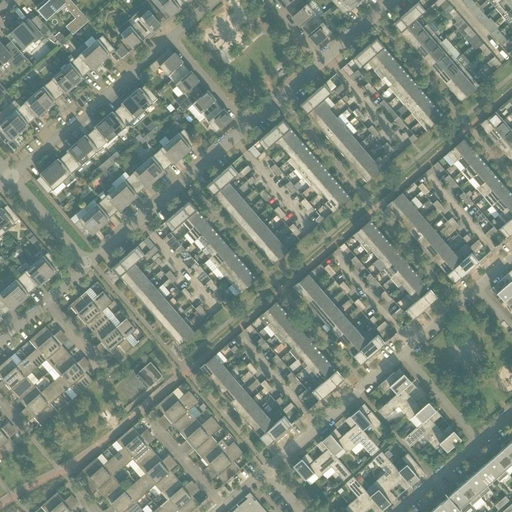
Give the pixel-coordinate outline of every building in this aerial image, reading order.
[(46,0),(37,9),(44,16),(44,17),(47,20),(64,5),(75,18),(76,20),(67,28),(73,35),(89,21),(70,0),(64,0),(64,1),(62,0),(46,0)] [(148,0),(146,0),(143,4),(148,10),(149,11),(153,15),(158,11),(148,0)] [(181,0),(160,0),(158,2),(172,17),(182,9),(180,8),(185,4),(181,0)] [(275,0),(283,8),(284,7),(291,0),(296,5),(301,0),(275,0)] [(301,26),(305,31),(319,19),(315,14),(307,4),(311,1),(310,0),(301,0),(296,5),(300,10),(291,18),(299,28),(301,26)] [(355,0),(332,0),(332,1),(344,15),(348,11),(349,12),(359,4),(358,3),(355,0)] [(450,4),(446,0),(438,8),(441,11),(450,4)] [(471,0),(465,5),(468,8),(474,3),(471,0)] [(498,6),(495,8),(502,16),(505,14),(505,13),(511,7),(511,0),(504,0),(498,5),(498,6)] [(468,8),(472,13),(480,6),(476,1),(474,3),(468,8)] [(393,24),(401,32),(425,11),(418,3),(393,24)] [(453,9),(450,4),(441,11),(440,12),(448,21),(452,17),(449,13),(453,9)] [(335,6),(330,10),(335,15),(340,11),(335,6)] [(485,11),(480,6),(472,13),(477,18),(483,13),(485,11)] [(452,17),(453,18),(458,14),(453,9),(449,13),(452,17)] [(147,37),(151,33),(153,34),(162,26),(153,15),(149,11),(148,10),(142,16),(138,12),(131,18),(147,37)] [(477,18),(480,21),(486,16),(483,13),(477,18)] [(14,31),(11,33),(24,48),(33,40),(35,42),(39,38),(42,41),(44,43),(46,40),(47,41),(48,39),(52,34),(37,16),(30,22),(29,21),(25,24),(24,22),(21,25),(19,23),(14,31)] [(486,16),(480,21),(482,25),(488,19),(486,16)] [(143,40),(147,37),(131,18),(123,25),(127,29),(121,34),(134,50),(144,42),(143,40)] [(464,22),(461,18),(456,22),(454,24),(457,28),(464,22)] [(482,25),(486,29),(495,22),(490,18),(488,19),(482,25)] [(305,31),(308,35),(307,36),(315,46),(317,45),(331,32),(323,23),(322,23),(319,19),(305,31)] [(416,20),(401,32),(408,41),(423,28),(416,20)] [(433,20),(426,25),(434,34),(440,29),(433,20)] [(468,26),(464,22),(457,28),(456,29),(460,34),(468,26)] [(499,27),(495,22),(486,29),(491,34),(497,29),(499,27)] [(408,41),(416,50),(434,34),(426,25),(423,28),(408,41)] [(464,30),(460,34),(464,38),(468,35),(472,31),(468,26),(464,30)] [(491,34),(494,38),(500,32),(497,29),(491,34)] [(468,35),(464,38),(468,42),(471,39),(476,35),(472,31),(468,35)] [(500,32),(494,38),(496,41),(503,36),(500,32)] [(57,40),(52,34),(48,39),(54,44),(57,40)] [(61,34),(56,38),(60,43),(65,39),(61,34)] [(416,50),(423,58),(441,42),(434,34),(416,50)] [(479,39),(476,35),(468,42),(472,46),(479,39)] [(88,47),(101,62),(102,63),(111,55),(110,54),(114,50),(102,36),(98,40),(97,39),(88,47)] [(503,36),(496,41),(501,46),(507,41),(503,36)] [(42,41),(39,38),(35,42),(33,40),(24,48),(28,53),(42,41)] [(352,60),(359,68),(384,47),(377,38),(352,60)] [(446,38),(441,42),(449,51),(454,47),(446,38)] [(483,43),(479,39),(472,46),(475,50),(483,43)] [(0,66),(8,59),(13,64),(19,60),(21,63),(26,59),(11,41),(4,47),(0,43),(0,66)] [(423,58),(431,67),(449,51),(441,42),(423,58)] [(479,48),(483,52),(487,48),(483,44),(479,48)] [(123,46),(116,51),(122,58),(129,53),(123,46)] [(75,60),(87,74),(91,70),(92,71),(102,63),(101,62),(88,47),(79,55),(79,56),(75,60)] [(367,62),(374,71),(391,56),(384,47),(359,68),(360,69),(367,62)] [(461,55),(454,47),(449,51),(456,60),(461,55)] [(487,48),(483,52),(486,56),(491,52),(487,48)] [(174,54),(170,49),(149,67),(153,72),(159,66),(168,76),(168,75),(172,80),(186,68),(182,63),(183,62),(175,53),(174,54)] [(431,67),(438,75),(453,63),(456,60),(449,51),(431,67)] [(54,52),(48,57),(53,62),(58,57),(54,52)] [(463,54),(461,55),(456,60),(463,68),(470,62),(463,54)] [(71,55),(57,67),(61,71),(75,87),(84,79),(83,77),(87,74),(75,60),(71,55)] [(374,71),(382,79),(399,64),(391,56),(374,71)] [(494,57),(487,63),(491,67),(494,65),(498,61),(494,57)] [(44,60),(37,66),(41,70),(47,64),(44,60)] [(453,63),(438,75),(446,84),(464,68),(463,68),(456,60),(453,63)] [(498,61),(494,65),(498,69),(502,65),(498,61)] [(399,64),(382,79),(389,88),(406,73),(399,64)] [(186,68),(172,80),(176,84),(176,85),(184,94),(175,101),(180,106),(194,94),(190,89),(191,88),(198,82),(199,80),(191,71),(190,72),(186,68)] [(446,84),(453,93),(471,77),(464,68),(446,84)] [(357,70),(353,74),(356,78),(361,74),(357,70)] [(48,83),(60,97),(64,93),(65,95),(75,87),(61,71),(52,79),(48,83)] [(389,88),(397,96),(414,81),(406,73),(389,88)] [(471,77),(453,93),(461,101),(479,86),(471,77)] [(397,96),(404,105),(421,90),(414,81),(397,96)] [(60,97),(48,83),(43,87),(34,95),(47,110),(57,102),(55,101),(60,97)] [(364,87),(368,91),(372,87),(368,83),(364,87)] [(300,105),(307,114),(322,101),(330,95),(332,93),(324,84),(300,105)] [(334,91),(337,95),(338,95),(346,88),(342,84),(334,91)] [(130,96),(143,111),(144,111),(153,104),(153,103),(157,99),(145,85),(141,89),(139,88),(130,96)] [(372,87),(368,91),(371,96),(376,92),(372,87)] [(194,94),(180,106),(184,111),(192,104),(200,113),(201,113),(205,118),(219,106),(215,101),(216,100),(208,91),(202,96),(197,90),(194,94)] [(404,105),(411,114),(429,99),(421,90),(404,105)] [(21,107),(33,121),(37,117),(38,118),(47,110),(34,95),(25,103),(21,107)] [(341,99),(345,104),(350,100),(346,95),(341,99)] [(118,109),(130,123),(134,119),(135,120),(144,111),(143,111),(130,96),(121,104),(122,105),(118,109)] [(411,114),(419,122),(436,107),(429,99),(411,114)] [(379,104),(383,109),(387,105),(383,100),(379,104)] [(15,101),(9,105),(15,111),(16,110),(16,111),(21,107),(15,101)] [(307,114),(315,123),(330,110),(322,101),(307,114)] [(170,104),(166,108),(170,113),(174,109),(170,104)] [(16,111),(16,110),(15,111),(9,105),(1,112),(20,134),(29,126),(28,125),(33,121),(21,107),(16,111)] [(387,105),(383,109),(386,113),(391,109),(387,105)] [(222,110),(219,106),(205,118),(208,122),(216,132),(232,118),(224,109),(222,110)] [(436,107),(419,122),(427,131),(444,116),(436,107)] [(352,112),(356,117),(361,113),(357,108),(352,112)] [(130,123),(118,109),(113,113),(112,111),(103,119),(104,121),(117,135),(126,127),(125,127),(130,123)] [(315,123),(322,131),(337,118),(330,110),(315,123)] [(481,124),(488,133),(503,120),(495,111),(481,124)] [(1,112),(0,113),(0,138),(5,145),(10,141),(11,142),(20,134),(1,112)] [(361,113),(356,117),(360,121),(365,117),(361,113)] [(337,118),(322,131),(330,140),(345,127),(349,123),(342,114),(337,118)] [(394,121),(398,126),(402,122),(398,117),(394,121)] [(117,135),(104,121),(103,119),(94,127),(95,129),(91,133),(103,146),(107,143),(117,135)] [(266,150),(276,141),(276,140),(290,128),(283,120),(258,141),(266,150)] [(488,133),(496,142),(511,129),(503,120),(488,133)] [(152,121),(146,127),(150,132),(156,126),(152,121)] [(402,122),(398,126),(401,130),(406,126),(402,122)] [(367,129),(371,134),(376,130),(372,125),(367,129)] [(330,140),(337,148),(352,135),(345,127),(330,140)] [(276,141),(284,149),(298,137),(290,128),(276,140),(276,141)] [(169,141),(170,141),(182,155),(183,157),(192,149),(191,147),(196,143),(184,129),(179,134),(178,133),(169,141)] [(496,142),(503,151),(511,142),(511,130),(511,129),(496,142)] [(376,130),(371,134),(375,138),(380,134),(376,130)] [(103,146),(91,133),(86,136),(85,135),(76,143),(77,144),(90,159),(99,151),(98,150),(103,146)] [(337,148),(345,157),(360,144),(352,135),(337,148)] [(409,138),(413,143),(417,139),(413,135),(409,138)] [(288,160),(288,161),(305,146),(298,137),(284,149),(291,157),(288,160)] [(447,154),(454,163),(458,160),(472,148),(464,139),(447,154)] [(203,140),(198,145),(203,151),(209,146),(203,140)] [(182,155),(170,141),(169,141),(160,149),(160,150),(156,153),(168,167),(173,163),(174,165),(183,157),(182,155)] [(382,146),(386,151),(391,147),(387,142),(382,146)] [(511,142),(503,151),(511,159),(511,158),(511,142)] [(90,159),(77,144),(76,143),(67,151),(68,152),(63,156),(76,170),(80,167),(90,159)] [(345,157),(352,166),(367,153),(360,144),(345,157)] [(288,161),(295,169),(313,154),(305,146),(288,161)] [(391,147),(386,151),(390,155),(394,151),(391,147)] [(472,148),(458,160),(465,169),(479,157),(472,148)] [(117,152),(111,156),(116,161),(121,157),(117,152)] [(264,152),(259,156),(263,160),(267,156),(264,152)] [(142,165),(155,179),(156,180),(165,172),(164,171),(168,167),(156,153),(152,157),(151,157),(142,165)] [(352,166),(360,174),(375,161),(367,153),(352,166)] [(295,169),(303,178),(320,163),(313,154),(295,169)] [(76,170),(63,156),(59,160),(58,159),(49,167),(62,182),(66,187),(80,175),(76,170)] [(111,157),(106,161),(110,166),(115,162),(111,157)] [(462,172),(469,180),(473,177),(486,165),(479,157),(465,169),(462,172)] [(375,161),(360,174),(367,183),(382,170),(375,161)] [(437,162),(433,166),(437,171),(441,167),(437,162)] [(303,178),(310,186),(328,171),(320,163),(303,178)] [(270,168),(274,173),(278,169),(275,164),(270,168)] [(129,177),(141,191),(145,187),(147,188),(156,180),(155,179),(142,165),(133,173),(129,177)] [(206,187),(214,195),(229,182),(238,174),(231,165),(206,187)] [(240,172),(244,176),(252,169),(248,165),(240,172)] [(486,165),(473,177),(480,186),(494,174),(486,165)] [(36,180),(48,194),(52,190),(53,191),(62,182),(49,167),(39,175),(41,176),(36,180)] [(97,168),(92,173),(96,177),(101,173),(97,168)] [(278,169),(274,173),(278,177),(282,173),(278,169)] [(310,186),(318,195),(335,180),(328,171),(310,186)] [(477,189),(484,197),(501,182),(494,174),(480,186),(477,189)] [(444,179),(448,184),(452,180),(448,175),(444,179)] [(248,180),(251,185),(256,181),(252,176),(248,180)] [(115,188),(128,203),(129,204),(138,196),(137,195),(141,191),(129,177),(125,181),(124,180),(115,188)] [(335,180),(321,192),(323,194),(328,200),(329,201),(343,189),(335,180)] [(452,180),(448,184),(452,188),(456,184),(452,180)] [(285,185),(289,190),(293,186),(289,181),(285,185)] [(214,195),(221,204),(236,191),(229,182),(214,195)] [(484,197),(492,206),(509,191),(501,182),(484,197)] [(417,187),(421,191),(426,187),(422,183),(417,187)] [(111,184),(98,196),(102,200),(114,214),(118,211),(119,212),(129,204),(128,203),(115,189),(115,188),(111,184)] [(293,186),(289,190),(293,194),(297,190),(293,186)] [(426,187),(421,191),(425,196),(430,192),(426,187)] [(259,193),(263,198),(267,194),(263,189),(259,193)] [(329,201),(325,204),(333,212),(350,197),(343,189),(329,201)] [(221,204),(229,212),(243,200),(236,191),(221,204)] [(511,194),(509,191),(492,206),(499,215),(511,203),(511,194)] [(459,196),(463,201),(467,197),(463,192),(459,196)] [(387,206),(395,214),(409,201),(402,193),(387,206)] [(267,194),(263,198),(266,202),(271,198),(267,194)] [(467,197),(463,201),(467,205),(471,201),(467,197)] [(300,203),(304,207),(308,203),(304,199),(300,203)] [(114,214),(102,200),(97,204),(88,212),(102,227),(111,220),(109,218),(114,214)] [(229,212),(236,221),(251,208),(243,200),(229,212)] [(433,204),(436,208),(441,204),(437,200),(433,204)] [(172,231),(183,222),(182,222),(197,210),(189,201),(165,222),(172,231)] [(395,214),(402,223),(417,210),(409,201),(395,214)] [(308,203),(304,207),(308,211),(312,208),(308,203)] [(511,203),(499,215),(507,223),(511,218),(511,203)] [(441,204),(436,208),(440,213),(445,209),(441,204)] [(19,219),(7,205),(3,209),(1,208),(0,208),(0,224),(6,231),(15,223),(19,219)] [(274,210),(278,215),(282,211),(278,207),(274,210)] [(236,221),(244,230),(258,217),(251,208),(236,221)] [(186,233),(187,233),(204,218),(197,210),(182,222),(183,222),(190,230),(186,233)] [(402,223),(410,232),(424,219),(417,210),(402,223)] [(474,214),(478,218),(482,214),(478,210),(474,214)] [(282,211),(278,215),(281,219),(286,215),(282,211)] [(74,224),(86,238),(91,234),(92,236),(102,227),(88,212),(79,220),(74,224)] [(482,214),(478,218),(481,222),(486,218),(482,214)] [(315,220),(319,224),(323,221),(319,216),(315,220)] [(244,230),(251,238),(266,225),(258,217),(244,230)] [(447,221),(451,226),(456,222),(452,217),(447,221)] [(194,242),(198,239),(212,227),(204,218),(187,233),(194,242)] [(511,218),(507,223),(499,229),(507,238),(511,233),(511,218)] [(410,232),(417,240),(432,227),(424,219),(410,232)] [(353,235),(361,244),(378,229),(370,220),(353,235)] [(456,222),(451,226),(455,230),(460,226),(456,222)] [(289,228),(293,232),(297,229),(293,224),(289,228)] [(251,238),(259,247),(273,234),(266,225),(251,238)] [(198,239),(205,248),(219,235),(212,227),(198,239)] [(417,240),(424,249),(439,236),(432,227),(417,240)] [(297,229),(293,232),(296,237),(301,233),(297,229)] [(368,253),(371,250),(385,238),(378,229),(361,244),(368,253)] [(168,235),(166,237),(169,241),(173,237),(174,237),(170,233),(168,235)] [(259,247),(266,256),(281,243),(273,234),(259,247)] [(219,235),(205,248),(210,253),(206,256),(209,259),(227,244),(219,235)] [(462,239),(466,243),(471,239),(467,235),(462,239)] [(424,249),(432,257),(447,245),(439,236),(424,249)] [(371,250),(379,259),(393,246),(385,238),(371,250)] [(478,240),(470,247),(474,252),(482,244),(478,240)] [(281,243),(266,256),(273,264),(288,251),(281,243)] [(343,243),(339,247),(343,252),(348,248),(343,243)] [(209,259),(205,263),(212,272),(217,268),(234,253),(227,244),(215,254),(209,259)] [(181,246),(177,249),(181,254),(185,250),(181,245),(181,246)] [(432,257),(439,266),(454,253),(447,245),(432,257)] [(147,253),(150,258),(151,257),(158,250),(155,246),(147,253)] [(383,270),(400,255),(393,246),(379,259),(386,267),(383,270)] [(112,268),(120,277),(135,264),(145,255),(137,247),(112,268)] [(20,248),(16,251),(20,257),(24,253),(20,248)] [(185,250),(181,254),(184,258),(188,255),(189,254),(185,250)] [(60,266),(48,252),(43,257),(43,256),(34,264),(48,280),(57,272),(56,270),(60,266)] [(217,268),(224,276),(241,261),(234,253),(217,268)] [(439,266),(447,275),(462,262),(454,253),(439,266)] [(462,262),(447,275),(454,283),(479,262),(471,253),(462,262)] [(383,270),(391,279),(408,264),(400,255),(383,270)] [(350,261),(354,265),(359,261),(355,257),(350,261)] [(154,261),(154,262),(158,266),(162,262),(158,258),(154,261)] [(224,276),(232,285),(249,270),(241,261),(224,276)] [(359,261),(354,265),(358,269),(363,265),(359,261)] [(196,263),(192,267),(195,271),(200,267),(196,263)] [(21,276),(33,290),(37,286),(38,288),(48,280),(34,264),(25,272),(21,276)] [(120,277),(127,285),(142,272),(135,264),(120,277)] [(324,268),(328,273),(332,269),(328,264),(324,268)] [(391,279),(398,287),(415,272),(408,264),(391,279)] [(200,267),(195,271),(199,276),(203,272),(204,271),(200,267)] [(332,269),(328,273),(331,277),(336,273),(332,269)] [(249,270),(232,285),(239,294),(257,279),(249,270)] [(165,274),(165,275),(169,279),(173,275),(170,271),(168,273),(165,274)] [(504,302),(511,295),(511,281),(511,280),(511,271),(497,283),(497,284),(500,281),(504,286),(496,293),(504,302)] [(127,285),(135,294),(150,281),(142,272),(127,285)] [(398,287),(406,296),(423,281),(415,272),(398,287)] [(293,287),(301,296),(316,283),(308,274),(293,287)] [(365,278),(369,282),(374,278),(370,274),(365,278)] [(7,288),(19,302),(20,303),(30,295),(28,294),(33,290),(21,276),(16,280),(7,288)] [(374,278),(369,282),(373,286),(377,283),(374,278)] [(390,279),(382,286),(387,290),(395,284),(390,279)] [(207,284),(210,288),(215,284),(213,282),(211,280),(207,284)] [(135,294),(142,302),(157,290),(150,281),(135,294)] [(423,281),(406,296),(410,301),(413,304),(430,289),(423,281)] [(339,286),(343,290),(347,286),(343,282),(339,286)] [(301,296),(308,304),(323,291),(316,283),(301,296)] [(215,285),(210,288),(214,293),(218,289),(219,289),(215,284),(215,285)] [(347,286),(343,290),(346,294),(351,290),(347,286)] [(19,302),(7,288),(0,293),(0,307),(6,314),(10,310),(11,311),(20,303),(19,302)] [(180,291),(180,292),(184,296),(188,293),(184,288),(180,291)] [(406,311),(413,319),(438,298),(430,289),(413,304),(406,311)] [(142,302),(150,311),(165,298),(157,290),(142,302)] [(308,304),(316,313),(331,300),(323,291),(308,304)] [(380,295),(384,299),(389,295),(385,291),(380,295)] [(84,293),(69,306),(70,306),(71,305),(83,318),(81,319),(81,320),(107,297),(102,292),(93,300),(85,292),(84,293)] [(389,295),(384,299),(388,304),(392,300),(389,295)] [(93,333),(109,319),(102,311),(112,303),(107,297),(81,320),(82,320),(83,319),(94,331),(93,333)] [(226,298),(221,301),(226,306),(230,302),(226,297),(226,298)] [(150,311),(157,320),(172,307),(165,298),(150,311)] [(354,303),(357,307),(362,303),(358,299),(354,303)] [(316,313),(323,322),(338,309),(331,300),(316,313)] [(267,325),(267,326),(284,311),(277,302),(263,314),(270,322),(267,325)] [(362,303),(357,307),(361,311),(366,308),(362,303)] [(195,309),(199,314),(199,313),(203,310),(199,305),(195,309)] [(157,320),(165,328),(180,315),(172,307),(157,320)] [(400,308),(395,312),(399,316),(403,312),(400,308)] [(323,322),(331,330),(346,317),(338,309),(323,322)] [(267,326),(274,334),(292,319),(284,311),(267,326)] [(165,328),(172,337),(187,324),(180,315),(165,328)] [(369,320),(373,324),(377,320),(373,316),(369,320)] [(331,330),(338,339),(353,326),(346,317),(331,330)] [(105,346),(105,347),(131,324),(126,319),(116,327),(109,319),(93,333),(94,334),(95,332),(106,345),(105,346)] [(274,334),(282,343),(285,340),(299,328),(292,319),(274,334)] [(384,322),(376,329),(380,333),(388,326),(384,322)] [(131,324),(105,347),(107,346),(118,359),(117,360),(117,361),(133,347),(126,338),(135,330),(131,324)] [(187,324),(172,337),(180,345),(195,333),(187,324)] [(250,325),(245,329),(249,333),(254,329),(250,325)] [(338,339),(346,347),(361,335),(353,326),(338,339)] [(37,349),(27,357),(32,363),(57,341),(57,340),(56,342),(44,328),(46,327),(45,327),(29,341),(37,349)] [(285,340),(293,349),(307,336),(299,328),(285,340)] [(346,347),(353,356),(368,343),(361,335),(346,347)] [(368,343),(353,356),(361,365),(385,343),(378,335),(368,343)] [(297,360),(300,357),(314,345),(307,336),(293,349),(289,351),(297,360)] [(257,342),(261,346),(265,342),(261,338),(257,342)] [(57,341),(32,363),(36,368),(46,360),(53,368),(69,354),(67,355),(56,342),(58,341),(57,341)] [(265,342),(261,346),(264,351),(269,347),(265,342)] [(301,364),(304,369),(322,354),(314,345),(300,357),(304,361),(301,364)] [(230,350),(234,354),(239,350),(235,346),(230,350)] [(239,350),(234,354),(238,358),(243,354),(239,350)] [(215,355),(200,368),(207,377),(218,367),(222,364),(227,360),(220,351),(215,355)] [(51,385),(55,390),(81,368),(81,367),(79,369),(68,356),(69,354),(53,368),(60,376),(51,385)] [(304,369),(312,377),(329,362),(322,354),(304,369)] [(272,359),(276,363),(280,360),(276,355),(272,359)] [(10,358),(0,366),(0,375),(7,384),(6,385),(32,363),(27,357),(17,366),(10,358)] [(280,360),(276,363),(279,368),(284,364),(280,360)] [(136,369),(119,383),(119,384),(134,400),(134,401),(150,387),(159,379),(163,376),(162,375),(151,363),(150,362),(139,372),(136,369)] [(329,362),(312,377),(319,386),(337,371),(329,362)] [(17,398),(18,399),(34,385),(27,377),(36,368),(32,363),(6,385),(6,386),(8,384),(19,397),(17,398)] [(245,367),(249,371),(254,367),(250,363),(245,367)] [(207,377),(215,386),(230,373),(222,364),(207,377)] [(254,367),(249,371),(253,376),(258,372),(254,367)] [(81,368),(55,390),(60,395),(70,387),(77,395),(101,375),(101,374),(91,383),(80,369),(81,368)] [(314,390),(312,392),(319,400),(344,379),(337,371),(319,386),(314,390)] [(287,376),(290,381),(295,377),(291,372),(287,376)] [(215,386),(222,394),(237,381),(230,373),(215,386)] [(390,386),(397,395),(404,389),(412,383),(404,373),(396,380),(392,375),(394,373),(380,385),(385,391),(390,386)] [(295,377),(290,381),(294,385),(299,381),(295,377)] [(260,384),(264,388),(268,384),(265,380),(260,384)] [(222,394),(230,403),(245,390),(237,381),(222,394)] [(268,384),(264,388),(268,393),(272,389),(268,384)] [(29,412),(30,412),(55,390),(51,385),(41,393),(34,385),(18,399),(20,398),(31,411),(29,412)] [(398,407),(405,414),(416,404),(404,389),(397,395),(378,411),(385,419),(398,407)] [(55,390),(30,412),(30,413),(31,411),(43,425),(41,426),(42,426),(57,412),(50,404),(60,395),(55,390)] [(230,403),(237,412),(252,399),(245,390),(230,403)] [(306,390),(302,394),(305,398),(310,394),(306,390)] [(158,405),(156,406),(157,406),(158,405),(168,416),(169,417),(168,419),(194,397),(189,391),(179,400),(172,392),(168,396),(158,405)] [(179,432),(195,418),(188,411),(198,402),(194,397),(168,419),(170,418),(180,430),(179,432)] [(275,401),(279,406),(284,402),(280,397),(275,401)] [(237,412),(245,420),(260,407),(252,399),(237,412)] [(415,415),(422,423),(428,418),(429,418),(436,411),(429,402),(421,409),(416,404),(405,414),(409,420),(415,415)] [(291,403),(283,410),(286,414),(294,407),(291,403)] [(245,420),(252,429),(267,416),(260,407),(245,420)] [(350,416),(357,424),(362,430),(363,430),(371,423),(375,429),(381,424),(369,409),(368,409),(371,412),(366,416),(359,408),(350,416)] [(252,429),(260,437),(274,424),(267,416),(252,429)] [(274,424),(260,437),(267,446),(292,425),(284,416),(274,424)] [(190,444),(190,445),(216,422),(211,417),(201,425),(195,418),(179,432),(181,431),(191,443),(190,444)] [(423,435),(430,442),(441,432),(429,418),(428,418),(422,423),(412,431),(407,435),(403,439),(410,447),(423,435)] [(201,457),(201,458),(217,444),(211,436),(221,428),(216,422),(190,445),(192,444),(203,456),(201,457)] [(352,429),(342,437),(352,449),(351,449),(356,454),(364,447),(371,456),(379,449),(376,446),(370,438),(363,430),(362,430),(357,424),(352,429)] [(123,448),(113,457),(118,462),(144,440),(142,441),(131,428),(133,427),(132,427),(116,441),(123,448)] [(441,432),(430,442),(434,448),(440,443),(447,452),(461,440),(453,430),(445,437),(441,432)] [(5,433),(0,438),(0,459),(2,461),(18,447),(17,447),(16,448),(4,435),(6,434),(5,433)] [(321,441),(328,449),(334,455),(342,448),(347,453),(351,449),(352,449),(342,437),(337,441),(330,433),(321,441)] [(373,435),(370,438),(376,446),(380,442),(373,435)] [(144,440),(118,462),(123,468),(133,459),(139,467),(146,460),(155,453),(155,452),(153,454),(143,442),(144,440)] [(217,444),(201,458),(202,458),(203,457),(206,460),(214,469),(212,470),(224,460),(238,448),(233,443),(228,447),(222,440),(217,444)] [(511,441),(511,442),(503,449),(511,460),(511,441)] [(238,448),(212,470),(213,471),(214,469),(225,482),(224,483),(224,484),(240,470),(233,462),(243,453),(238,448)] [(328,449),(314,462),(324,473),(331,467),(341,478),(343,481),(351,474),(339,460),(334,455),(328,449)] [(511,460),(503,449),(494,457),(509,475),(509,474),(505,470),(511,464),(511,460)] [(374,459),(386,472),(379,479),(389,491),(403,478),(404,478),(398,471),(387,458),(384,454),(382,452),(374,459)] [(136,482),(140,488),(166,466),(166,465),(164,467),(154,454),(155,453),(146,460),(139,467),(145,474),(136,482)] [(164,459),(170,469),(177,464),(170,454),(164,459)] [(406,464),(398,471),(404,478),(403,478),(410,486),(419,478),(413,470),(417,466),(420,469),(420,468),(407,454),(402,459),(406,464)] [(94,460),(81,472),(83,471),(94,483),(92,484),(92,485),(118,462),(113,457),(104,465),(97,458),(94,460)] [(494,457),(484,465),(500,483),(500,482),(499,481),(507,473),(508,475),(509,475),(494,457)] [(318,478),(323,474),(324,473),(314,462),(309,466),(302,458),(293,466),(305,480),(314,473),(318,478)] [(103,497),(104,497),(119,484),(113,476),(123,468),(118,462),(92,485),(93,485),(94,484),(105,496),(103,497)] [(484,465),(475,473),(491,490),(487,486),(496,479),(499,483),(500,483),(484,465)] [(166,466),(140,488),(145,493),(155,485),(161,492),(177,478),(175,479),(165,467),(166,466)] [(475,473),(466,481),(481,498),(482,498),(480,497),(489,489),(490,491),(491,490),(475,473)] [(357,497),(350,504),(357,511),(364,511),(375,503),(369,496),(370,496),(359,483),(355,479),(353,477),(346,484),(357,497)] [(158,508),(161,511),(164,511),(188,491),(187,492),(176,480),(177,479),(177,478),(161,492),(168,500),(158,508)] [(378,489),(370,496),(369,496),(375,503),(382,511),(391,503),(384,495),(389,491),(379,479),(373,483),(378,489)] [(466,481),(457,489),(472,506),(473,506),(471,505),(480,497),(481,499),(481,498),(466,481)] [(114,510),(115,510),(140,488),(136,482),(126,491),(119,484),(104,497),(104,498),(105,496),(116,509),(114,510)] [(138,511),(142,509),(135,502),(145,493),(140,488),(115,510),(115,511),(117,509),(118,511),(138,511)] [(448,497),(459,510),(460,511),(465,511),(472,506),(457,489),(448,496),(445,493),(444,493),(448,497)] [(188,491),(164,511),(175,511),(177,511),(178,511),(191,511),(200,504),(199,504),(198,505),(187,493),(189,492),(188,491)] [(60,511),(68,506),(68,505),(66,507),(56,494),(57,493),(57,492),(41,506),(46,511),(60,511)] [(248,499),(238,507),(242,511),(266,511),(257,501),(256,500),(255,500),(250,493),(245,497),(246,497),(248,499)] [(505,496),(500,501),(504,505),(509,501),(505,496)] [(457,511),(459,510),(448,497),(445,500),(434,509),(436,511),(457,511)] [(504,505),(500,501),(494,506),(498,510),(504,505)]
